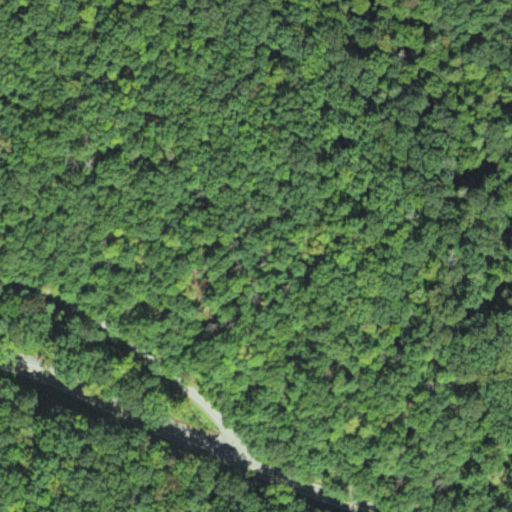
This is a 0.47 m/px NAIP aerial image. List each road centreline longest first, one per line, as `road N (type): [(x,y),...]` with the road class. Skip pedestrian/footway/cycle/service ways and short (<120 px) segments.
road 1 (secondary): [(0,361),(256,467),(392,511)]
road 2 (residential): [(256,467),(210,410),(94,315),(0,277)]
